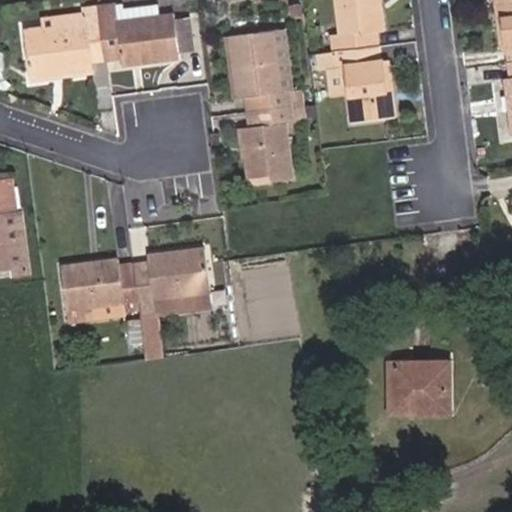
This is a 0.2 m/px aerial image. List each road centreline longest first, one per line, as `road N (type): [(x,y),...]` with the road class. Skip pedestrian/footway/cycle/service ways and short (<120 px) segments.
road 1 (residential): [(431,187),(456,145),(440,0)]
road 2 (residential): [(0,119),(123,165),(177,133)]
